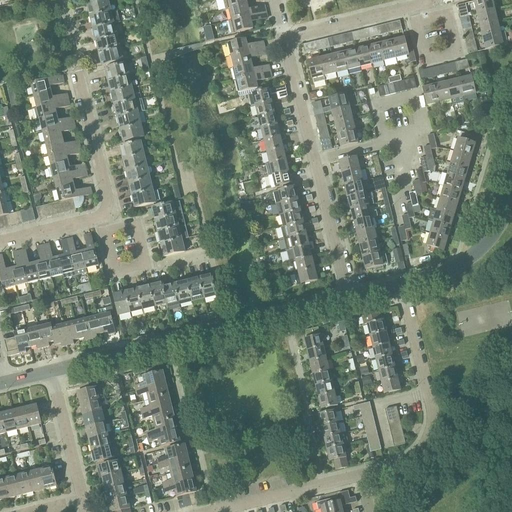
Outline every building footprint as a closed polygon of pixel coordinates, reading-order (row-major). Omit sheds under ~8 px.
[(221,0),(224,11),(230,9),(247,5),(245,0),(221,0)] [(481,0),(474,2),(477,14),(494,10),(491,0),(481,0)] [(88,5),(91,18),(111,13),(108,1),(88,5)] [(248,11),(247,5),(230,9),(233,21),(266,13),(264,7),(248,11)] [(494,10),(477,14),(480,26),(497,22),(494,10)] [(91,18),(94,30),(114,25),(121,23),(118,11),(111,13),(91,18)] [(267,19),(266,13),(233,21),(227,23),(230,35),(253,29),(251,23),(267,19)] [(500,34),(497,22),(480,26),(483,38),(500,34)] [(94,30),(97,42),(117,37),(114,25),(94,30)] [(503,47),(503,46),(508,45),(505,33),(500,34),(483,38),(486,51),(503,47)] [(97,42),(100,54),(120,49),(117,37),(97,42)] [(404,39),(392,42),(396,59),(408,56),(404,39)] [(229,45),(232,57),(264,49),(263,43),(247,47),(245,41),(229,45)] [(384,62),(396,59),(392,42),(380,45),(384,62)] [(380,45),(368,48),(372,65),(384,62),(380,45)] [(368,48),(356,51),(360,68),(372,65),(368,48)] [(123,61),(120,49),(100,54),(103,66),(123,61)] [(232,57),(235,69),(251,65),(250,59),(266,55),(264,49),(232,57)] [(356,51),(344,54),(348,71),(360,68),(356,51)] [(344,54),(332,57),(336,73),(348,71),(344,54)] [(324,76),(336,73),(332,57),(320,60),(324,76)] [(325,81),(324,76),(320,60),(308,63),(312,79),(313,84),(325,81)] [(106,70),(109,82),(129,77),(126,65),(106,70)] [(235,69),(238,81),(270,73),(269,67),(253,71),(251,65),(235,69)] [(272,79),(270,73),(238,81),(241,93),(257,89),(256,83),(272,79)] [(399,75),(388,78),(389,83),(401,81),(399,75)] [(483,90),(489,89),(485,75),(480,77),(483,90)] [(31,85),(34,97),(51,92),(50,87),(65,83),(63,77),(31,85)] [(112,94),(132,89),(129,77),(109,82),(112,94)] [(471,78),(459,81),(463,97),(464,97),(465,103),(477,100),(471,78)] [(463,97),(459,81),(447,83),(451,100),(463,97)] [(447,83),(435,86),(439,103),(451,100),(447,83)] [(427,106),(439,103),(435,86),(423,89),(427,106)] [(14,89),(8,91),(11,102),(17,101),(14,89)] [(112,94),(114,106),(135,101),(132,89),(112,94)] [(255,106),(272,102),(269,90),(248,95),(251,107),(255,106)] [(34,97),(37,108),(69,100),(68,94),(52,98),(51,92),(34,97)] [(324,114),(332,112),(349,108),(346,96),(329,100),(331,107),(323,109),(324,114)] [(117,119),(138,114),(138,113),(145,112),(142,99),(135,101),(114,106),(116,112),(112,113),(113,119),(117,118),(117,119)] [(39,120),(57,116),(55,110),(70,107),(69,100),(37,108),(37,109),(32,110),(35,121),(40,120),(39,120)] [(255,106),(258,118),(275,114),(272,102),(255,106)] [(332,112),(335,124),(352,120),(349,108),(332,112)] [(486,111),(479,113),(481,120),(482,120),(488,118),(486,111)] [(117,119),(120,131),(141,126),(138,114),(117,119)] [(278,125),(275,114),(258,118),(261,130),(278,125)] [(57,116),(39,120),(40,120),(42,132),(75,124),(73,118),(58,121),(57,116)] [(335,124),(338,136),(355,131),(352,120),(335,124)] [(76,130),(75,124),(42,132),(45,144),(63,139),(61,134),(76,130)] [(280,135),(278,125),(261,130),(264,141),(280,138),(279,135),(280,135)] [(144,138),(141,126),(120,131),(124,143),(144,138)] [(358,144),(355,131),(338,136),(341,148),(358,144)] [(455,152),(454,152),(471,157),(475,145),(474,145),(476,138),(465,135),(465,133),(461,132),(459,137),(464,138),(463,141),(458,140),(455,152)] [(284,134),(280,135),(279,135),(280,138),(264,141),(267,153),(283,149),(282,147),(283,147),(282,141),(285,140),(284,134)] [(430,146),(431,150),(437,149),(434,135),(428,136),(430,146)] [(45,144),(48,155),(80,147),(79,142),(64,145),(63,139),(45,144)] [(120,148),(123,160),(144,156),(141,143),(120,148)] [(287,146),(283,147),(282,147),(283,149),(267,153),(269,164),(270,165),(286,161),(285,158),(286,158),(284,153),(288,152),(287,146)] [(424,148),(426,158),(427,162),(433,160),(431,150),(430,146),(424,148)] [(48,155),(51,167),(68,163),(67,157),(82,154),(80,147),(48,155)] [(451,163),(451,164),(468,169),(471,157),(454,152),(451,163)] [(123,160),(126,172),(144,168),(147,167),(144,156),(123,160)] [(290,157),(286,158),(285,158),(286,161),(270,165),(269,164),(265,165),(268,176),(268,177),(289,172),(288,170),(289,170),(287,164),(291,164),(290,157)] [(340,162),(342,175),(359,170),(356,158),(340,162)] [(420,159),(423,169),(424,173),(429,172),(427,162),(426,158),(420,159)] [(54,179),(86,171),(85,165),(70,169),(68,163),(51,167),(48,168),(50,180),(54,179)] [(448,175),(448,176),(464,181),(468,169),(451,164),(448,175)] [(148,167),(147,167),(144,168),(126,172),(129,185),(144,181),(150,180),(148,173),(150,173),(151,172),(152,170),(151,169),(150,167),(148,167)] [(289,172),(268,177),(271,189),(292,184),(290,176),(294,175),(292,169),(289,170),(288,170),(289,172)] [(426,183),(424,173),(423,169),(417,171),(419,181),(420,185),(426,183)] [(342,175),(345,186),(362,182),(359,170),(342,175)] [(57,191),(74,186),(73,181),(88,177),(86,171),(54,179),(57,191)] [(444,187),(461,192),(464,181),(448,176),(442,174),(439,185),(444,187)] [(131,192),(132,197),(144,194),(150,192),(153,192),(150,180),(144,181),(129,185),(131,192)] [(422,195),(420,185),(419,181),(413,182),(415,192),(416,196),(422,195)] [(362,182),(345,186),(348,198),(365,194),(362,182)] [(178,185),(177,185),(173,187),(176,201),(181,200),(178,185)] [(73,200),(76,210),(77,209),(78,209),(79,208),(80,208),(81,207),(82,206),(83,205),(83,203),(83,202),(84,201),(84,200),(84,198),(83,197),(92,195),(91,188),(75,192),(74,186),(57,191),(60,203),(61,203),(67,201),(73,200)] [(276,204),(281,203),(297,199),(294,187),(273,192),(276,204)] [(443,192),(441,199),(457,204),(461,192),(444,187),(443,192)] [(153,192),(150,192),(144,194),(132,197),(135,209),(155,204),(155,202),(160,201),(158,191),(153,193),(153,192)] [(409,194),(411,204),(412,207),(418,206),(416,196),(415,192),(409,194)] [(365,194),(348,198),(351,210),(368,206),(374,205),(373,200),(367,201),(365,194)] [(297,200),(297,199),(281,203),(276,204),(279,216),(283,215),(300,211),(297,200)] [(441,199),(437,211),(454,216),(457,204),(441,199)] [(76,211),(76,210),(73,200),(67,201),(70,212),(76,211)] [(67,201),(61,203),(64,214),(70,212),(67,201)] [(173,204),(152,209),(155,221),(183,214),(180,202),(173,204)] [(254,202),(240,205),(241,211),(255,208),(254,202)] [(0,217),(3,217),(9,215),(6,203),(0,204),(0,217)] [(60,203),(55,204),(58,215),(64,214),(61,203),(60,203)] [(52,217),(58,215),(55,204),(49,205),(52,217)] [(408,215),(409,218),(414,217),(413,213),(412,207),(411,204),(405,205),(408,215)] [(46,218),(52,217),(49,205),(43,207),(46,218)] [(351,211),(354,222),(371,218),(368,206),(351,210),(351,211)] [(39,220),(46,218),(43,207),(36,208),(39,220)] [(32,209),(26,211),(29,222),(35,221),(32,209)] [(26,211),(20,212),(23,224),(29,222),(26,211)] [(300,211),(283,215),(279,216),(279,217),(280,217),(283,227),(283,228),(286,227),(303,223),(300,211)] [(454,216),(437,211),(434,222),(450,227),(454,216)] [(17,225),(23,224),(20,212),(14,214),(17,225)] [(14,214),(9,215),(12,227),(17,225),(14,214)] [(158,233),(186,227),(183,214),(155,221),(158,233)] [(3,217),(6,228),(12,227),(9,215),(3,217)] [(402,217),(404,227),(405,231),(411,229),(409,218),(408,215),(402,217)] [(371,219),(371,218),(354,222),(357,234),(374,230),(371,219)] [(434,222),(430,234),(447,239),(450,227),(434,222)] [(305,232),(303,223),(286,227),(283,228),(283,227),(281,228),(284,240),(289,238),(306,234),(305,232)] [(158,233),(161,246),(182,240),(189,239),(186,227),(158,233)] [(405,231),(404,227),(398,228),(401,242),(407,240),(405,231)] [(357,235),(360,246),(376,242),(374,230),(357,234),(357,235)] [(309,246),(308,244),(307,238),(311,237),(309,231),(305,232),(306,234),(289,238),(284,240),(287,251),(292,250),(309,246)] [(443,251),(447,239),(430,234),(427,246),(431,248),(438,250),(443,251)] [(82,252),(86,270),(98,267),(90,235),(84,236),(87,251),(82,252)] [(75,273),(86,270),(82,252),(76,254),(73,239),(67,240),(75,273)] [(76,276),(75,273),(67,240),(60,242),(64,257),(59,258),(63,276),(64,279),(76,276)] [(161,246),(164,258),(185,253),(182,240),(161,246)] [(377,242),(376,242),(360,246),(363,258),(379,254),(377,242)] [(312,258),(311,256),(310,250),(314,249),(312,243),(308,244),(309,246),(292,250),(287,251),(289,263),(292,263),(295,262),(312,258)] [(63,276),(59,258),(53,260),(49,245),(43,246),(51,279),(63,276)] [(51,279),(43,246),(37,248),(41,262),(35,264),(40,282),(51,279)] [(396,265),(404,262),(401,249),(393,251),(396,265)] [(20,252),(28,285),(40,282),(35,264),(29,265),(26,251),(20,252)] [(11,270),(16,288),(28,285),(20,252),(13,254),(17,268),(11,270)] [(379,254),(363,258),(366,270),(371,269),(372,272),(384,269),(383,266),(388,265),(385,252),(379,254)] [(314,269),(314,267),(313,262),(317,261),(315,255),(311,256),(312,258),(295,262),(292,263),(294,274),(298,274),(314,269)] [(0,257),(0,276),(1,279),(4,291),(16,288),(11,270),(6,271),(2,257),(0,257)] [(314,269),(298,274),(294,274),(294,275),(297,286),(317,281),(315,273),(319,272),(318,266),(314,267),(314,269)] [(212,276),(199,279),(204,299),(217,296),(212,276)] [(199,279),(187,282),(192,302),(204,299),(199,279)] [(187,282),(175,285),(180,305),(192,302),(187,282)] [(163,284),(150,287),(155,308),(166,305),(167,305),(163,288),(164,288),(163,284)] [(175,285),(164,288),(163,288),(167,305),(166,305),(167,308),(180,305),(175,285)] [(138,290),(143,311),(155,308),(150,287),(138,290)] [(126,293),(131,314),(143,311),(138,290),(126,293)] [(119,317),(131,314),(126,293),(113,296),(119,317)] [(100,317),(98,317),(102,335),(108,333),(108,337),(115,335),(111,319),(115,318),(112,307),(105,309),(98,311),(100,317)] [(97,336),(102,335),(98,317),(87,320),(92,341),(97,339),(97,336)] [(85,342),(92,341),(87,320),(75,323),(79,340),(85,339),(85,342)] [(370,337),(386,333),(383,321),(367,325),(370,337)] [(343,322),(337,323),(340,333),(346,331),(343,322)] [(75,323),(63,326),(68,347),(74,345),(73,342),(79,340),(75,323)] [(51,325),(38,328),(44,349),(49,347),(49,344),(54,343),(55,343),(51,329),(51,325)] [(62,348),(68,347),(63,326),(51,329),(55,343),(54,343),(55,346),(61,345),(62,348)] [(38,328),(26,331),(31,349),(37,347),(37,350),(44,349),(38,328)] [(304,340),(307,352),(323,348),(320,336),(318,328),(305,331),(307,339),(304,340)] [(25,350),(31,349),(26,331),(14,334),(15,339),(17,344),(18,350),(7,353),(8,358),(26,353),(25,350)] [(373,348),(389,344),(386,333),(370,337),(373,348)] [(17,344),(15,339),(4,341),(6,347),(17,344)] [(6,347),(7,353),(18,350),(17,344),(6,347)] [(376,360),(392,356),(389,344),(373,348),(376,360)] [(310,364),(326,360),(323,348),(307,352),(310,364)] [(394,365),(392,356),(376,360),(379,372),(395,368),(394,365)] [(329,372),(326,360),(310,364),(313,376),(329,372)] [(379,372),(381,384),(398,380),(397,377),(396,372),(400,371),(398,364),(394,365),(395,368),(379,372)] [(316,387),(332,383),(329,372),(313,376),(315,387),(316,387)] [(135,387),(137,392),(166,385),(163,373),(143,377),(145,384),(135,387)] [(398,380),(381,384),(384,395),(401,391),(399,384),(403,383),(401,376),(397,377),(398,380)] [(80,387),(81,392),(97,389),(99,389),(98,382),(80,387)] [(335,395),(332,383),(316,387),(318,399),(335,395)] [(169,396),(166,385),(137,392),(138,397),(148,394),(149,401),(169,396)] [(77,393),(80,406),(100,401),(97,389),(81,392),(77,393)] [(321,411),(338,407),(335,395),(318,399),(321,411)] [(171,408),(169,396),(149,401),(151,408),(141,410),(142,415),(171,408)] [(80,406),(83,417),(102,413),(100,401),(80,406)] [(360,410),(360,412),(371,409),(370,403),(353,407),(354,412),(360,410)] [(37,406),(25,408),(30,428),(41,425),(37,406)] [(386,416),(398,413),(397,407),(385,410),(386,416)] [(25,408),(13,411),(18,431),(30,428),(25,408)] [(143,420),(144,420),(153,418),(155,424),(177,419),(175,412),(173,413),(171,408),(142,415),(143,420)] [(371,409),(360,412),(362,417),(372,415),(371,409)] [(6,434),(18,431),(13,411),(1,414),(6,434)] [(335,412),(318,416),(321,428),(338,423),(335,412)] [(83,417),(86,429),(105,424),(102,413),(83,417)] [(388,423),(400,420),(398,413),(386,416),(388,423)] [(374,421),(372,415),(362,417),(363,423),(374,421)] [(147,433),(148,438),(177,431),(176,426),(178,426),(177,419),(155,424),(156,431),(147,433)] [(389,429),(401,426),(400,420),(388,423),(389,429)] [(375,427),(374,421),(363,423),(365,429),(375,427)] [(338,423),(321,428),(324,439),(340,435),(338,423)] [(89,441),(108,436),(105,424),(86,429),(89,441)] [(389,429),(391,435),(403,432),(401,426),(389,429)] [(365,429),(366,435),(377,433),(375,427),(365,429)] [(180,443),(177,431),(148,438),(149,443),(159,441),(160,448),(180,443)] [(403,432),(391,435),(392,441),(404,438),(403,432)] [(377,433),(366,435),(367,441),(378,438),(377,433)] [(327,451),(343,447),(349,445),(346,434),(340,435),(324,439),(327,451)] [(89,441),(92,452),(111,447),(108,436),(89,441)] [(380,444),(378,438),(367,441),(369,447),(380,444)] [(404,438),(392,441),(394,447),(406,444),(404,438)] [(381,450),(380,444),(369,447),(370,453),(381,450)] [(188,458),(185,446),(165,451),(167,458),(158,460),(159,465),(188,458)] [(92,452),(94,464),(114,459),(111,447),(92,452)] [(330,463),(333,462),(336,471),(348,468),(346,459),(343,447),(327,451),(330,463)] [(169,468),(171,474),(191,469),(188,458),(159,465),(160,470),(169,468)] [(100,480),(102,479),(122,474),(119,462),(99,467),(101,473),(98,473),(100,480)] [(51,468),(40,471),(45,490),(56,487),(51,468)] [(163,483),(164,488),(193,481),(191,469),(171,474),(173,481),(163,483)] [(40,471),(28,473),(33,493),(45,490),(40,471)] [(28,473),(17,476),(21,496),(33,493),(28,473)] [(102,479),(105,490),(124,485),(122,474),(102,479)] [(17,476),(5,479),(9,498),(21,496),(17,476)] [(5,479),(0,480),(0,500),(9,498),(5,479)] [(196,493),(193,481),(164,488),(165,493),(175,491),(177,498),(183,496),(189,495),(194,494),(196,493)] [(127,497),(124,485),(105,490),(108,502),(127,497)] [(189,495),(191,507),(197,505),(194,494),(189,495)] [(186,508),(191,507),(189,495),(183,496),(186,508)] [(186,508),(183,496),(177,498),(180,509),(186,508)] [(118,511),(124,511),(130,509),(127,497),(108,502),(105,503),(107,511),(118,511)] [(343,511),(342,506),(351,504),(357,502),(356,498),(350,499),(337,502),(336,498),(316,503),(318,511),(321,510),(321,511),(343,511)]
